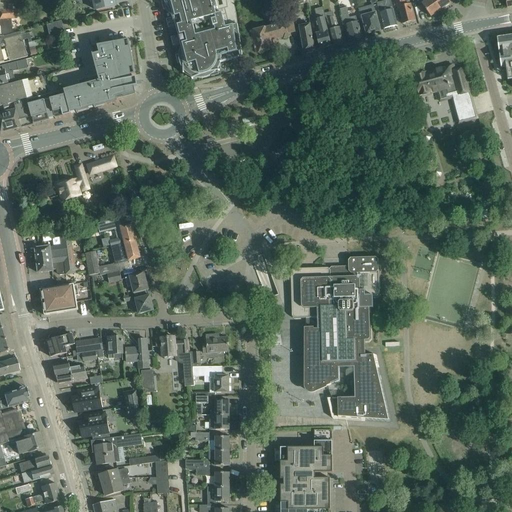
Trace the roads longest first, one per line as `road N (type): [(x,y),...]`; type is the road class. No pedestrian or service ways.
road 1 (tertiary): [(181,107),(478,24)]
road 2 (unclassified): [(172,132),(266,248),(285,312)]
road 3 (residential): [(252,511),(249,317)]
road 4 (tertiary): [(80,511),(25,328)]
road 5 (tertiary): [(4,151),(142,117)]
road 6 (residential): [(25,328),(165,321)]
road 7 (residential): [(511,149),(478,24)]
road 8 (residential): [(165,321),(136,200)]
road 9 (tertiary): [(25,328),(0,207)]
